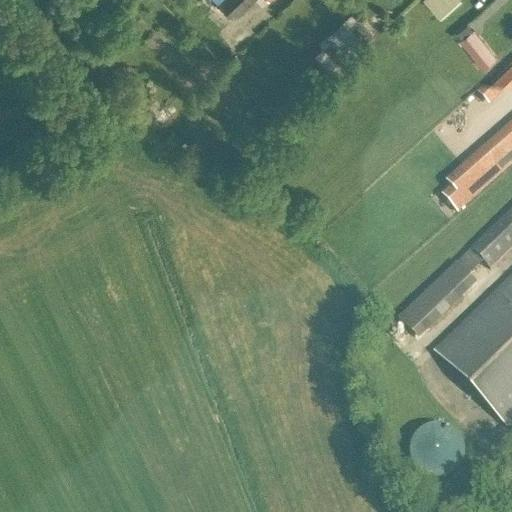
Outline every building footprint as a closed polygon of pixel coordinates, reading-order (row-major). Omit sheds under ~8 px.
[(223,0),(219,4),(234,20),(255,0),(223,0)] [(424,0),(440,18),(460,0),(424,0)] [(327,31),(346,54),(370,34),(351,12),(327,31)] [(483,67),(498,55),(469,21),(455,33),(483,67)] [(89,50),(102,79),(124,69),(111,40),(89,50)] [(511,61),(511,62),(478,94),(491,107),(511,86),(511,61)] [(456,214),(511,168),(511,125),(444,181),(450,189),(441,196),(456,214)] [(511,214),(471,254),(399,325),(420,347),(478,290),(470,282),(484,268),(489,274),(511,252),(511,214)] [(511,281),(434,357),(507,433),(511,428),(511,281)] [(444,430),(440,430),(435,430),(430,431),(426,433),(422,436),(418,440),(415,444),(413,448),(412,453),(412,457),(412,462),(413,467),(415,471),(418,475),(422,479),(426,482),(430,484),(435,485),(440,485),(444,485),(449,484),(454,482),(458,479),(461,475),(464,471),(466,467),(467,462),(468,457),(467,453),(466,448),(464,444),(461,440),(458,436),(454,433),(449,431),(444,430)]
